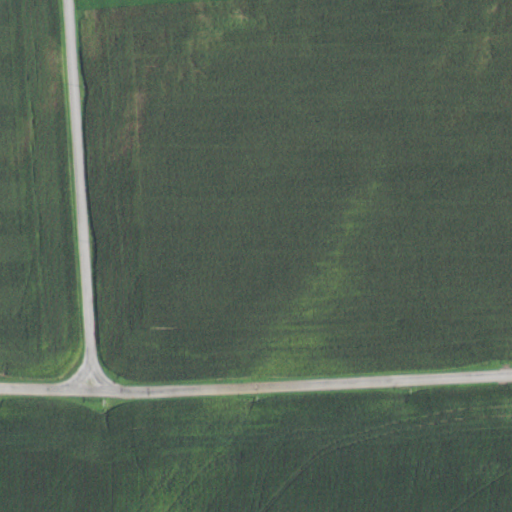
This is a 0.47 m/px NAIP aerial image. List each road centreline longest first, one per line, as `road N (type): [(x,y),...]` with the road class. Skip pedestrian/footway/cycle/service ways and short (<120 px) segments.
road 1 (residential): [(511,373),(90,389)]
road 2 (residential): [(90,389),(65,0)]
